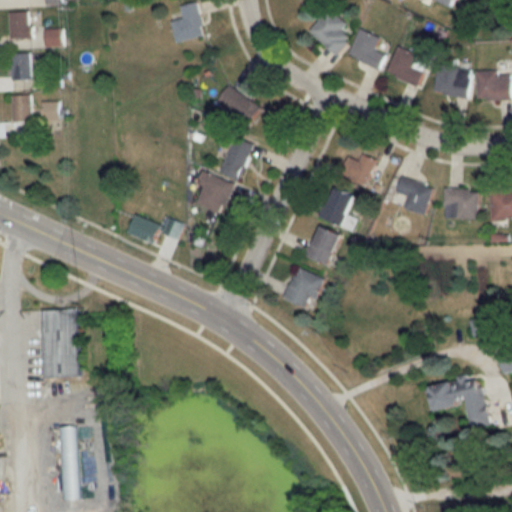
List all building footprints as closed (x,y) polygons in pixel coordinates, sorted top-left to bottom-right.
[(182,7),(185,19),(173,22),(178,43),(207,36),(198,3),(182,7)] [(344,31),(350,24),(331,8),(312,31),(339,54),(353,38),(344,31)] [(12,12),(12,37),(34,37),(34,12),(12,12)] [(381,37),(362,29),(350,55),(381,69),(388,55),(376,50),(381,37)] [(65,30),(48,30),(48,45),(65,45),(65,30)] [(430,61),(399,47),(387,72),(419,86),(430,61)] [(32,86),(33,53),(14,53),(14,86),(32,86)] [(435,93),(469,97),(472,68),(439,64),(435,93)] [(477,71),(477,100),(511,100),(511,71),(477,71)] [(220,102),(253,125),(264,109),(231,85),(220,102)] [(34,94),(15,94),(15,122),(34,122),(34,94)] [(43,102),(43,120),(62,120),(62,102),(43,102)] [(256,144),(238,136),(222,171),(241,179),(256,144)] [(360,160),(350,155),(342,173),(366,185),(378,161),(364,153),(360,160)] [(235,183),(205,171),(199,184),(206,187),(199,204),(224,214),(235,183)] [(426,215),(435,186),(403,176),(398,192),(409,195),(405,208),(426,215)] [(358,196),(337,187),(323,217),(353,230),(358,218),(350,214),(358,196)] [(491,219),(511,219),(511,188),(491,189),(491,219)] [(479,189),(446,189),(445,218),(479,219),(479,189)] [(181,239),(187,223),(169,217),(166,225),(137,214),(130,233),(157,243),(161,232),(181,239)] [(329,266),(344,235),(322,224),(307,255),(329,266)] [(326,279),(299,267),(285,298),(306,307),(311,297),(317,300),(326,279)] [(46,310),(47,378),(82,377),(81,309),(46,310)] [(472,319),(474,335),(496,333),(495,317),(472,319)] [(511,351),(502,353),(506,373),(511,371),(511,351)] [(484,379),(470,381),(470,379),(429,385),(433,411),(469,405),(473,429),(491,426),(484,379)] [(79,426),(63,427),(66,500),(82,500),(79,426)]
